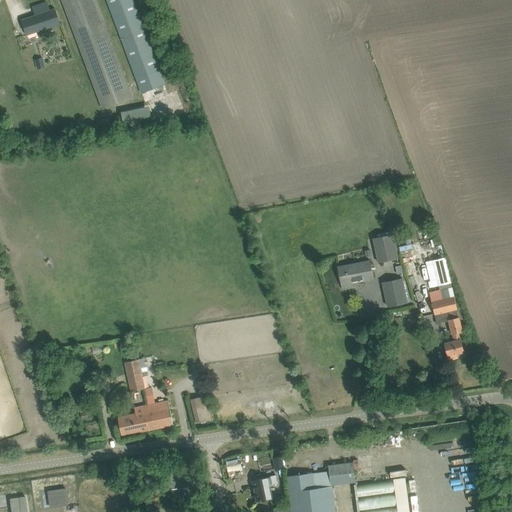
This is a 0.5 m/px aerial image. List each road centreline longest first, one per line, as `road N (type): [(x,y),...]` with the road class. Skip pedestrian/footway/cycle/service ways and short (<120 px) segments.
road 1 (unclassified): [(209,448),(494,409),(511,416)]
road 2 (unclassified): [(0,476),(209,448)]
